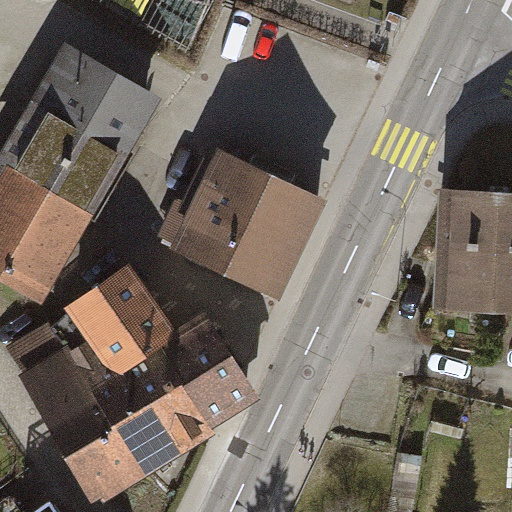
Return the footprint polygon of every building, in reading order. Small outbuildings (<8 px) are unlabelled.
[(0,276),(42,300),(156,101),(61,48),(0,155),(0,172),(3,174),(0,178),(0,276)] [(321,198),(216,148),(170,243),(275,294),(321,198)] [(511,195),(451,193),(446,306),(511,309),(511,195)] [(87,333),(65,347),(143,473),(207,432),(202,424),(156,350),(170,342),(129,277),(73,312),(87,333)] [(204,322),(170,342),(156,350),(202,424),(226,409),(239,381),(204,322)] [(97,501),(143,473),(65,347),(20,374),(97,501)] [(424,472),(399,468),(393,502),(418,506),(424,472)] [(14,511),(8,503),(0,508),(0,511),(51,511),(46,505),(35,511),(14,511)]
